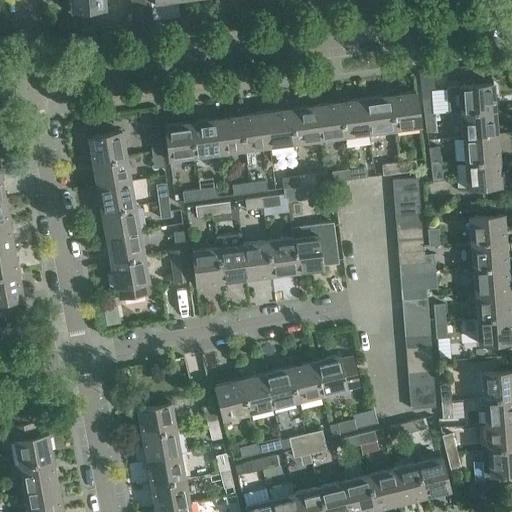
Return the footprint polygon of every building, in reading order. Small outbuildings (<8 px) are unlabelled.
[(104,0),(70,0),(71,11),(106,8),(104,0)] [(432,70),(418,72),(422,97),(432,96),(436,96),(432,70)] [(459,86),(461,111),(495,108),(493,83),(459,86)] [(415,91),(390,94),(395,129),(420,125),(415,91)] [(390,94),(365,98),(370,132),(395,129),(390,94)] [(422,97),(424,114),(434,113),(432,96),(422,97)] [(365,98),(340,101),(345,135),(370,132),(365,98)] [(340,101),(315,105),(320,139),(345,135),(340,101)] [(315,105),(290,108),(295,142),(320,139),(315,105)] [(290,108),(265,111),(270,145),(283,143),(295,142),(290,108)] [(461,111),(463,136),(497,134),(495,108),(461,111)] [(265,111),(240,115),(244,149),(270,145),(265,111)] [(434,113),(424,114),(426,131),(437,130),(434,113)] [(240,115),(215,118),(219,152),(244,149),(240,115)] [(215,118),(190,121),(194,155),(219,152),(215,118)] [(194,155),(190,121),(165,125),(169,159),(194,155)] [(88,137),(92,162),(126,155),(122,130),(88,137)] [(150,134),(152,151),(162,149),(160,133),(150,134)] [(463,136),(465,162),(499,159),(497,134),(463,136)] [(429,147),(431,164),(441,163),(439,146),(429,147)] [(162,149),(152,151),(154,168),(164,166),(162,149)] [(92,162),(97,187),(131,180),(126,155),(92,162)] [(499,159),(465,162),(467,187),(501,184),(499,159)] [(415,160),(399,162),(401,172),(417,170),(415,160)] [(401,172),(399,162),(382,164),(383,174),(401,172)] [(441,163),(431,164),(433,181),(443,180),(441,163)] [(366,166),(349,169),(351,179),(367,176),(366,166)] [(351,179),(349,169),(332,171),(333,181),(351,179)] [(316,173),(299,175),(300,185),(317,183),(316,173)] [(282,178),(283,188),(300,185),(299,175),(282,178)] [(392,179),(393,191),(419,189),(418,177),(392,179)] [(97,187),(101,211),(135,205),(131,180),(97,187)] [(266,180),(249,182),(250,192),(267,190),(266,180)] [(250,192),(249,182),(232,184),(233,194),(250,192)] [(156,184),(158,201),(168,200),(166,183),(156,184)] [(300,185),(283,188),(285,197),(302,195),(300,185)] [(216,186),(199,189),(200,199),(217,197),(216,186)] [(200,199),(199,189),(182,191),(184,201),(200,199)] [(393,191),(394,203),(419,201),(419,189),(393,191)] [(279,194),(262,197),(263,207),(280,204),(279,194)] [(0,197),(0,223),(10,222),(5,197),(0,197)] [(263,207),(262,197),(245,199),(246,209),(263,207)] [(168,200),(158,201),(160,218),(170,216),(168,200)] [(229,201),(211,203),(213,213),(230,211),(229,201)] [(394,203),(395,215),(420,213),(419,201),(394,203)] [(213,213),(211,203),(195,206),(196,216),(213,213)] [(101,211),(106,236),(140,230),(135,205),(101,211)] [(395,215),(396,227),(421,225),(420,213),(395,215)] [(469,217),(471,242),(505,239),(503,214),(469,217)] [(0,223),(0,249),(14,247),(10,222),(0,223)] [(396,227),(397,239),(422,237),(421,225),(396,227)] [(428,228),(429,246),(439,245),(438,228),(428,228)] [(106,236),(110,261),(144,255),(140,230),(106,236)] [(173,232),(175,248),(185,246),(183,230),(173,232)] [(215,236),(217,247),(222,281),(247,278),(242,243),(241,232),(215,236)] [(318,233),(293,237),(297,271),(322,268),(318,233)] [(293,237),(267,240),(272,274),(297,271),(293,237)] [(397,239),(398,251),(423,249),(422,237),(397,239)] [(471,242),(473,267),(507,264),(505,239),(471,242)] [(267,240),(242,243),(247,278),(272,274),(267,240)] [(185,246),(175,248),(168,249),(172,281),(190,278),(188,264),(185,246)] [(0,249),(0,275),(19,272),(14,247),(0,249)] [(222,281),(217,247),(192,250),(196,284),(222,281)] [(398,251),(399,263),(424,261),(424,254),(423,249),(398,251)] [(425,271),(435,270),(434,253),(424,254),(424,261),(425,271)] [(144,255),(110,261),(115,286),(117,286),(119,298),(149,292),(147,280),(149,280),(144,255)] [(399,263),(400,275),(425,273),(425,271),(424,261),(399,263)] [(473,267),(475,292),(509,290),(507,264),(473,267)] [(425,271),(425,273),(426,285),(426,288),(436,287),(435,270),(425,271)] [(19,272),(0,275),(0,313),(23,309),(21,297),(23,297),(19,272)] [(400,275),(401,287),(426,285),(425,273),(400,275)] [(401,287),(402,299),(427,297),(426,288),(426,285),(401,287)] [(475,292),(477,318),(511,315),(509,290),(475,292)] [(402,299),(403,311),(428,310),(427,297),(402,299)] [(434,304),(435,321),(445,320),(444,303),(434,304)] [(403,311),(404,323),(429,322),(428,310),(403,311)] [(511,323),(511,315),(477,318),(479,343),(511,340),(511,323)] [(445,320),(435,321),(436,338),(446,337),(445,320)] [(404,323),(405,336),(430,334),(429,322),(404,323)] [(405,336),(406,348),(431,346),(430,334),(405,336)] [(406,348),(407,360),(432,358),(431,346),(406,348)] [(322,394),(359,385),(351,355),(339,358),(338,354),(314,360),(322,394)] [(407,360),(408,372),(433,370),(432,358),(407,360)] [(314,360),(289,366),(297,400),(322,394),(314,360)] [(289,366),(264,373),(273,406),(297,400),(289,366)] [(511,369),(481,372),(483,398),(511,395),(511,369)] [(408,372),(408,384),(434,382),(433,370),(408,372)] [(264,373),(240,379),(248,412),(273,406),(264,373)] [(248,412),(240,379),(215,385),(223,418),(248,412)] [(408,384),(409,396),(435,394),(434,382),(408,384)] [(440,384),(441,401),(451,400),(450,384),(440,384)] [(435,394),(409,396),(410,408),(436,406),(435,394)] [(511,395),(483,398),(485,423),(511,420),(511,395)] [(451,400),(441,401),(442,418),(453,417),(451,400)] [(137,408),(142,433),(176,427),(171,402),(137,408)] [(204,406),(207,421),(217,420),(213,404),(204,406)] [(337,422),(339,432),(356,428),(353,418),(337,422)] [(423,418),(407,422),(409,432),(425,428),(423,418)] [(217,420),(207,421),(212,439),(222,437),(217,420)] [(511,420),(485,423),(487,448),(511,445),(511,420)] [(409,432),(407,422),(390,426),(392,436),(409,432)] [(142,433),(146,458),(180,452),(176,427),(142,433)] [(322,429),(305,433),(308,444),(324,440),(322,429)] [(374,430),(357,434),(360,444),(376,440),(374,430)] [(442,435),(446,453),(456,450),(452,432),(442,435)] [(14,439),(19,464),(53,458),(48,433),(14,439)] [(289,438),(291,448),(308,444),(305,433),(289,438)] [(360,444),(357,434),(341,438),(343,448),(360,444)] [(272,439),(255,443),(258,453),(275,448),(272,439)] [(324,440),(308,444),(310,453),(327,449),(324,440)] [(258,453),(255,443),(239,447),(242,457),(258,453)] [(308,444),(291,448),(294,457),(310,453),(308,444)] [(511,445),(487,448),(482,448),(485,484),(505,483),(504,473),(511,471),(511,445)] [(456,450),(446,453),(450,468),(460,465),(456,450)] [(146,458),(151,483),(185,477),(180,452),(146,458)] [(216,455),(220,471),(230,469),(225,452),(216,455)] [(276,454),(259,458),(262,468),(278,464),(276,454)] [(441,456),(416,462),(425,496),(449,489),(441,456)] [(19,464),(23,489),(57,483),(53,458),(19,464)] [(262,468),(259,458),(243,462),(246,472),(262,468)] [(416,462),(392,468),(400,502),(425,496),(416,462)] [(392,468),(367,474),(376,508),(400,502),(392,468)] [(230,469),(220,471),(224,488),(234,485),(230,469)] [(367,474),(343,480),(350,511),(358,511),(376,508),(367,474)] [(151,483),(155,508),(189,502),(185,477),(151,483)] [(350,511),(343,480),(318,486),(324,511),(350,511)] [(23,489),(27,511),(38,511),(62,508),(57,483),(23,489)] [(324,511),(318,486),(294,492),(298,511),(324,511)] [(298,511),(294,492),(269,499),(272,511),(298,511)] [(272,511),(269,499),(245,505),(246,511),(272,511)] [(228,504),(229,511),(240,511),(238,501),(228,504)] [(155,508),(155,511),(191,511),(189,502),(155,508)]
